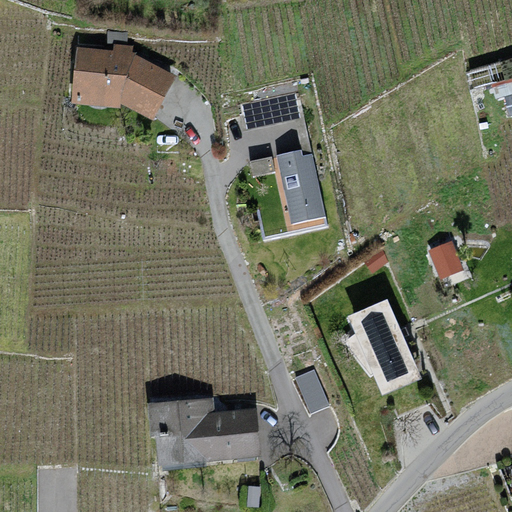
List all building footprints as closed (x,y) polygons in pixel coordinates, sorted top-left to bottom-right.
[(78,51),(73,104),(122,114),(125,107),(154,126),(177,81),(134,56),(133,52),(117,49),(114,55),(78,51)] [(303,155),(277,159),(297,232),(328,227),(315,159),(306,160),(303,155)] [(453,235),(430,244),(441,274),(464,265),(453,235)] [(389,301),(350,319),(385,398),(425,381),(389,301)] [(315,364),(297,372),(311,407),(329,399),(315,364)] [(213,400),(149,406),(153,440),(158,440),(161,475),(212,469),(212,464),(264,459),(259,408),(216,413),(213,400)]
